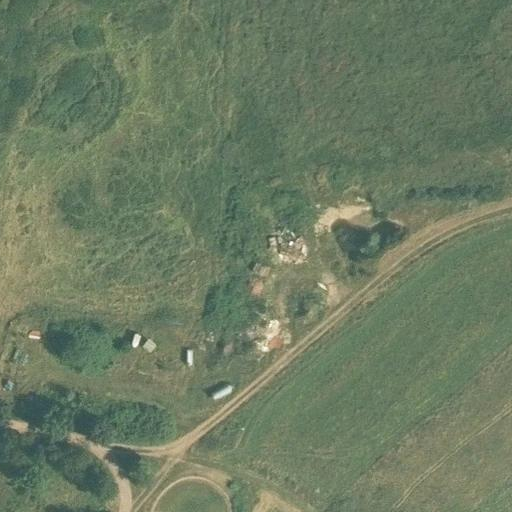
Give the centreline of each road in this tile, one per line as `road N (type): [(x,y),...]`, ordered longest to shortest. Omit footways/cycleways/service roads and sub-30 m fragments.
road 1 (track): [(189,446),(244,390),(432,235),(511,208)]
road 2 (track): [(0,425),(148,454),(189,446),(129,511)]
road 3 (track): [(312,511),(233,472),(176,461)]
